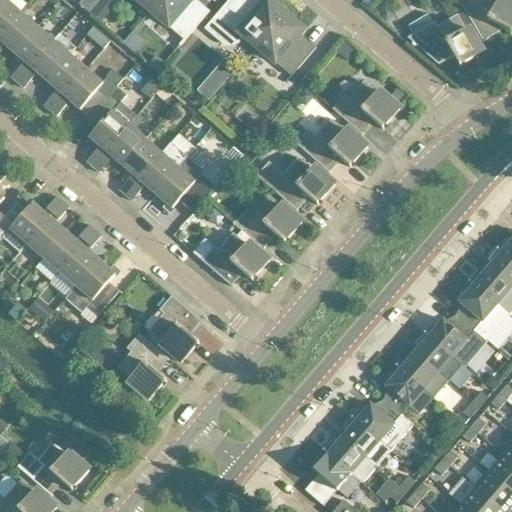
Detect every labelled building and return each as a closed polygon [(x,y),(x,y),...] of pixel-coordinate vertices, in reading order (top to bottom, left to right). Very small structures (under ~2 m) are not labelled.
[(0,0),(0,38),(21,14),(5,0),(0,0)] [(93,0),(91,0),(83,11),(89,16),(99,5),(93,0)] [(136,0),(151,12),(161,0),(136,0)] [(161,0),(151,12),(184,40),(179,46),(180,47),(207,16),(210,12),(209,11),(206,15),(191,2),(192,0),(161,0)] [(245,38),(257,48),(286,15),(268,0),(266,0),(267,0),(261,7),(252,0),(230,0),(212,21),(205,29),(224,46),(225,46),(228,47),(231,47),(234,47),(236,46),(239,44),(240,43),(241,42),(243,40),(244,39),(245,38)] [(466,0),(453,0),(454,1),(463,9),(483,43),(500,33),(502,29),(511,34),(511,0),(479,0),(476,5),(466,0)] [(97,7),(91,15),(101,23),(107,15),(97,7)] [(428,14),(407,27),(413,36),(408,39),(439,66),(454,57),(458,64),(460,67),(462,66),(465,64),(483,54),(477,43),(481,40),(464,12),(457,16),(457,15),(438,27),(435,22),(433,23),(428,14)] [(3,45),(15,55),(38,28),(21,14),(0,38),(0,50),(2,49),(0,48),(3,45)] [(286,15),(257,48),(290,77),(286,82),(287,83),(316,48),(315,48),(312,52),(297,39),(303,32),(304,32),(305,31),(286,15)] [(11,78),(18,84),(54,42),(38,28),(15,55),(26,64),(23,67),(22,66),(11,78)] [(94,28),(87,36),(103,50),(110,42),(94,28)] [(54,42),(18,84),(24,89),(34,77),(33,76),(36,73),(47,83),(70,56),(76,49),(60,35),(54,42)] [(44,107),(51,112),(87,70),(70,56),(47,83),(58,92),(56,95),(55,95),(44,107)] [(156,57),(150,64),(158,70),(163,64),(156,57)] [(90,119),(117,88),(124,80),(113,71),(106,78),(107,79),(103,84),(87,70),(51,112),(57,117),(67,105),(66,104),(69,101),(80,111),(82,110),(91,117),(90,119)] [(212,75),(197,92),(209,103),(224,85),(212,75)] [(384,129),(387,126),(400,110),(380,93),(379,95),(364,82),(349,100),(345,96),(333,111),(362,136),(374,123),(380,128),(383,131),(384,129)] [(97,151),(87,163),(94,169),(129,127),(138,117),(121,103),(127,96),(117,88),(90,119),(91,119),(92,118),(100,126),(89,138),(101,149),(98,152),(97,151)] [(305,90),(297,98),(306,106),(314,97),(305,90)] [(112,158),(123,167),(146,141),(156,129),(139,115),(138,117),(129,127),(94,169),(99,174),(110,162),(109,161),(112,158)] [(195,116),(190,122),(198,128),(203,122),(195,116)] [(351,167),(354,164),(367,148),(348,131),(346,133),(331,121),(316,138),(309,131),(296,145),(330,174),(341,161),(348,166),(350,168),(351,167)] [(272,124),(262,136),(273,146),(283,134),(272,124)] [(120,191),(126,197),(162,155),(146,141),(123,167),(134,177),(131,180),(130,179),(120,191)] [(155,195),(178,169),(187,158),(171,144),(162,155),(126,197),(132,202),(143,190),(141,189),(144,186),(155,195)] [(178,169),(155,195),(166,205),(163,209),(169,214),(180,201),(194,212),(193,213),(194,214),(227,176),(195,149),(194,150),(187,158),(178,169)] [(315,204),(318,206),(319,205),(335,186),(315,169),(313,171),(299,158),(284,176),(269,162),(256,177),(297,212),(309,198),(315,204)] [(286,243),(289,240),(302,224),(282,207),(281,209),(266,196),(251,214),(247,210),(235,224),(243,231),(264,250),(276,236),(282,242),(285,244),(286,243)] [(20,253),(27,245),(63,204),(57,198),(46,210),(47,211),(45,214),(33,204),(25,213),(17,206),(17,205),(17,204),(4,219),(0,223),(0,244),(4,239),(20,253)] [(69,209),(63,204),(27,245),(43,259),(66,233),(55,223),(58,220),(59,221),(69,209)] [(77,242),(66,233),(43,259),(60,273),(96,232),(89,226),(79,238),(80,239),(77,242)] [(205,240),(193,254),(232,288),(243,274),(250,280),(252,282),(254,281),(256,278),(270,262),(261,254),(264,250),(243,231),(238,238),(233,234),(219,251),(205,240)] [(102,237),(96,232),(60,273),(76,288),(99,261),(88,251),(90,248),(92,249),(102,237)] [(498,248),(497,249),(511,262),(511,240),(511,242),(508,239),(507,238),(498,249),(498,248)] [(492,264),(487,269),(511,290),(511,289),(511,262),(497,249),(496,250),(497,250),(488,261),(489,262),(492,264)] [(76,288),(66,300),(83,314),(86,310),(97,319),(119,294),(120,292),(119,292),(118,293),(108,285),(120,271),(114,266),(110,270),(99,261),(76,288)] [(469,281),(469,282),(509,316),(511,313),(511,290),(487,269),(483,275),(480,272),(479,271),(470,282),(469,281)] [(464,307),(456,316),(488,343),(509,316),(469,282),(468,282),(469,283),(460,294),(461,295),(461,294),(464,297),(459,303),(461,304),(464,307)] [(156,284),(150,292),(160,300),(167,293),(156,284)] [(197,342),(190,336),(202,323),(172,297),(160,311),(164,315),(149,332),(164,345),(162,347),(182,364),(195,348),(198,345),(199,344),(197,342)] [(38,299),(30,309),(34,313),(43,303),(38,299)] [(425,333),(424,333),(462,366),(466,369),(488,343),(456,316),(449,325),(444,321),(439,326),(436,324),(436,323),(435,323),(426,333),(425,333)] [(419,348),(415,354),(448,382),(462,366),(424,333),(424,334),(425,335),(415,345),(416,346),(419,348)] [(167,382),(164,380),(157,374),(169,361),(139,335),(127,349),(131,353),(117,369),(105,359),(99,367),(126,390),(130,385),(149,402),(165,383),(167,382)] [(84,341),(77,348),(89,358),(96,351),(84,341)] [(397,365),(396,366),(434,399),(448,382),(415,354),(410,359),(407,356),(408,356),(407,355),(397,366),(397,365)] [(0,360),(0,377),(3,380),(11,370),(0,360)] [(419,416),(434,399),(396,366),(396,367),(387,378),(388,379),(391,381),(386,387),(391,391),(384,400),(402,416),(409,407),(419,416)] [(490,380),(486,385),(494,392),(501,384),(496,380),(490,380)] [(511,390),(507,386),(499,396),(506,402),(511,395),(511,390)] [(481,393),(472,403),(479,409),(488,399),(481,393)] [(506,402),(499,396),(491,405),(498,411),(506,402)] [(414,427),(402,416),(384,400),(376,409),(371,405),(366,411),(363,408),(362,407),(353,418),(352,417),(352,418),(391,452),(414,427)] [(479,409),(472,403),(463,414),(470,420),(479,409)] [(351,418),(352,419),(343,430),(343,431),(344,430),(347,433),(342,438),(377,468),(391,452),(352,418),(351,418)] [(479,419),(471,428),(478,435),(486,425),(479,419)] [(478,435),(471,428),(463,438),(470,444),(478,435)] [(324,450),(323,451),(352,475),(363,485),(377,468),(342,438),(338,443),(335,441),(335,440),(334,440),(325,450),(324,450)] [(69,489),(72,492),(76,487),(89,471),(69,454),(67,457),(53,444),(37,462),(29,454),(17,468),(50,496),(62,483),(69,489)] [(511,446),(503,457),(511,464),(511,446)] [(319,476),(305,491),(324,507),(337,492),(338,492),(338,491),(347,500),(362,483),(323,451),(324,452),(314,463),(315,463),(316,463),(319,466),(315,470),(314,471),(319,476)] [(450,452),(443,461),(450,467),(458,458),(450,452)] [(511,493),(511,464),(503,457),(489,473),(511,493)] [(450,467),(443,461),(435,470),(442,477),(450,467)] [(509,511),(511,509),(511,493),(489,473),(475,490),(500,511),(509,511)] [(399,488),(406,494),(416,483),(409,477),(399,488)] [(11,505),(5,511),(54,511),(57,509),(37,492),(35,494),(21,481),(5,500),(11,505)] [(422,484),(414,494),(422,500),(430,491),(422,484)] [(397,504),(406,494),(399,488),(390,498),(397,504)] [(467,511),(500,511),(475,490),(461,506),(467,511)] [(422,500),(414,494),(406,503),(414,509),(422,500)] [(334,511),(353,511),(355,510),(344,501),(334,511)]
